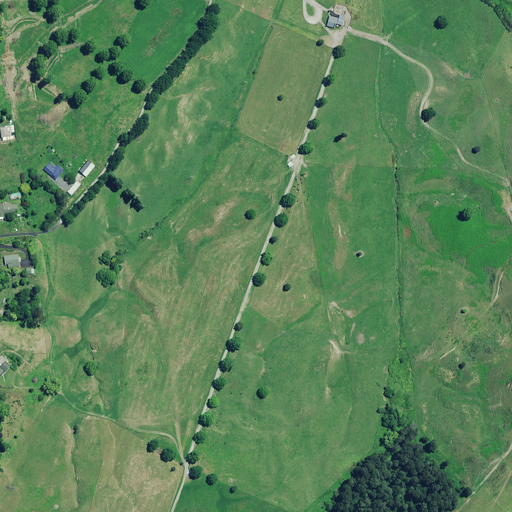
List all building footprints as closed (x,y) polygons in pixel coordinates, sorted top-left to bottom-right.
[(344,16),(339,15),(338,19),(328,16),(326,26),(334,28),(335,24),(341,26),(344,16)] [(14,136),(12,136),(11,133),(14,132),(13,125),(6,126),(6,127),(0,128),(0,131),(1,138),(2,138),(2,141),(14,139),(14,136)] [(95,165),(91,162),(82,174),(86,177),(95,165)] [(55,167),(50,163),(48,165),(47,164),(43,170),(55,180),(63,170),(57,165),(55,167)] [(80,185),(76,181),(67,192),(71,195),(80,185)] [(3,205),(3,203),(0,203),(0,219),(4,219),(3,214),(17,212),(16,205),(11,205),(11,204),(3,205)] [(17,255),(3,257),(4,265),(7,264),(8,268),(19,266),(18,262),(19,262),(20,262),(20,261),(21,260),(21,259),(20,259),(20,258),(19,258),(19,257),(18,257),(17,257),(17,255)] [(0,368),(3,371),(4,372),(9,366),(4,362),(0,365),(0,368)]
